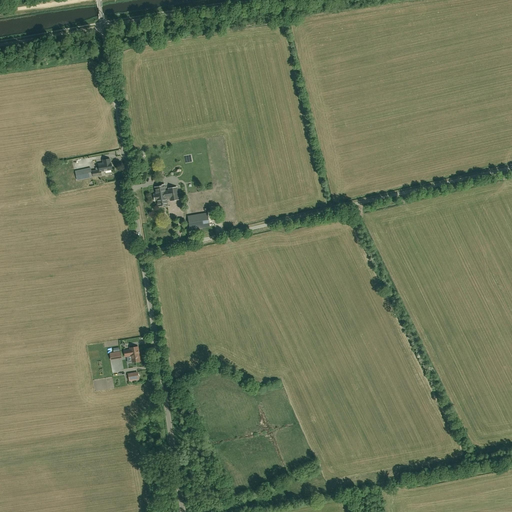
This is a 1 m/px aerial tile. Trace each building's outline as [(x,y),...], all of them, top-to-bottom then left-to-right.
[(101,171),(112,169),(112,168),(113,167),(112,165),(111,165),(111,163),(110,159),(103,160),(103,163),(98,164),(99,170),(92,171),(93,177),(101,175),(101,171)] [(77,180),(92,177),(91,168),(75,171),(77,180)] [(155,187),(156,194),(157,194),(157,196),(177,193),(176,187),(168,189),(169,191),(165,191),(164,185),(160,185),(160,186),(155,187)] [(157,194),(156,194),(154,194),(155,201),(157,200),(158,206),(163,205),(163,206),(167,206),(166,199),(170,199),(170,201),(178,199),(177,193),(157,196),(157,194)] [(207,213),(188,217),(190,230),(210,226),(207,213)] [(138,347),(130,348),(130,350),(124,351),(125,357),(131,356),(132,362),(140,361),(138,347)] [(129,381),(139,380),(137,373),(128,374),(129,381)]
